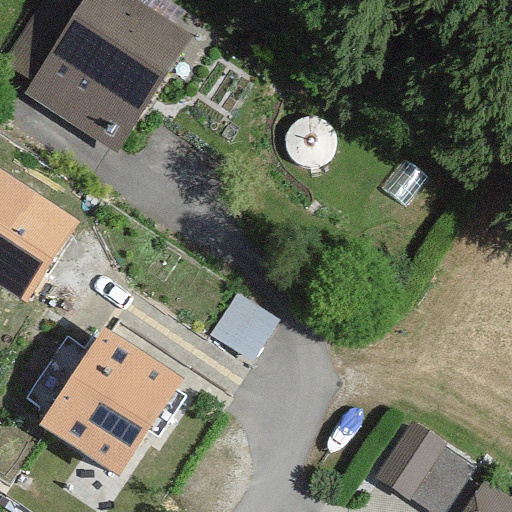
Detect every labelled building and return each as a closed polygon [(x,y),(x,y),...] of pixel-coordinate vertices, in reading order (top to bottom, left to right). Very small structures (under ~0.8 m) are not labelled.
[(57,0),(7,79),(35,96),(29,105),(130,168),(205,51),(136,7),(140,0),(57,0)] [(0,290),(29,309),(84,223),(0,170),(0,290)] [(213,334),(256,361),(284,317),(241,291),(213,334)] [(202,391),(114,336),(99,361),(75,346),(30,417),(141,487),(202,391)] [(421,511),(457,511),(482,474),(413,430),(379,484),(421,511)] [(511,511),(511,500),(493,488),(477,511),(511,511)]
